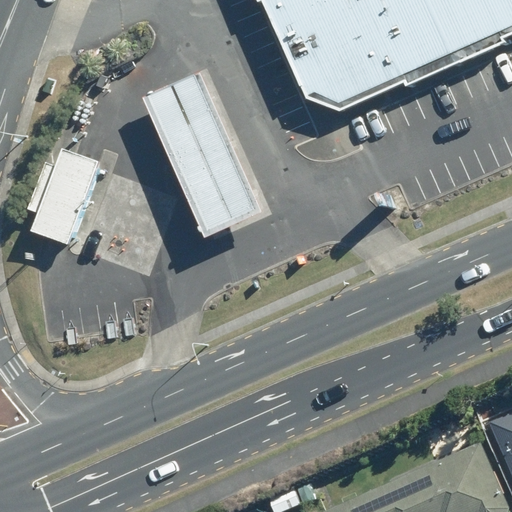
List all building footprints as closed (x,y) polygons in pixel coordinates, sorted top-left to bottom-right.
[(511,0),(261,0),(264,5),(267,3),(309,99),(343,112),(408,83),(410,88),(509,44),(507,39),(511,36),(511,0)] [(213,73),(154,98),(216,239),(274,214),(213,73)] [(44,215),(37,234),(71,246),(102,165),(66,151),(60,167),(48,163),(30,210),(44,215)] [(511,414),(493,423),(511,465),(511,414)] [(511,508),(483,443),(329,511),(510,511),(511,508)] [(312,487),(301,491),(306,504),(317,499),(312,487)]
